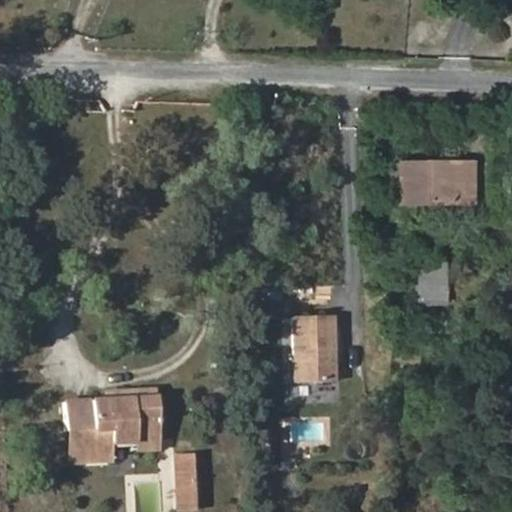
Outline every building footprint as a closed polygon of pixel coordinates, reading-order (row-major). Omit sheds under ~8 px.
[(479,202),(479,163),(409,164),(409,202),(479,202)] [(409,202),(409,164),(390,164),(390,202),(409,202)] [(349,250),(349,227),(324,228),(324,251),(348,250),(349,250)] [(348,270),(348,250),(324,251),(326,262),(334,262),(335,270),(348,270)] [(451,287),(451,264),(425,263),(425,288),(451,287)] [(337,315),(292,314),(291,401),(314,401),(314,380),(336,380),(337,315)] [(155,398),(154,390),(102,393),(103,401),(155,398)] [(157,443),(155,398),(103,401),(63,403),(65,431),(75,431),(76,464),(111,463),(110,445),(131,444),(157,443)] [(76,464),(75,431),(65,431),(67,465),(76,464)] [(158,451),(157,443),(131,444),(131,452),(158,451)] [(192,474),(192,455),(175,456),(175,475),(192,474)] [(194,508),(192,474),(175,475),(177,509),(194,508)]
